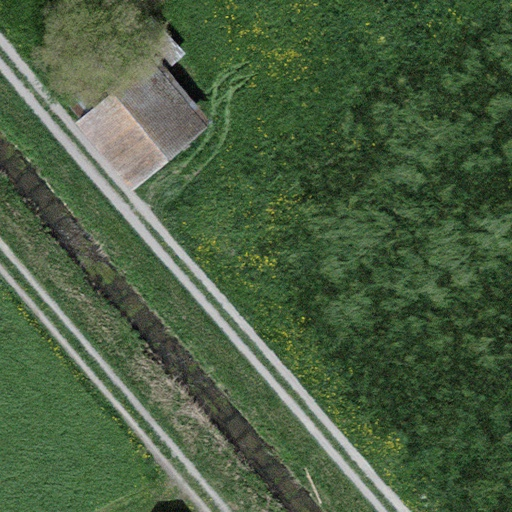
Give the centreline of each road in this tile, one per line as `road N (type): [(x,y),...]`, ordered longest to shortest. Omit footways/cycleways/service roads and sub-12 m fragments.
road 1 (track): [(0,51),(396,511)]
road 2 (track): [(221,511),(0,252)]
